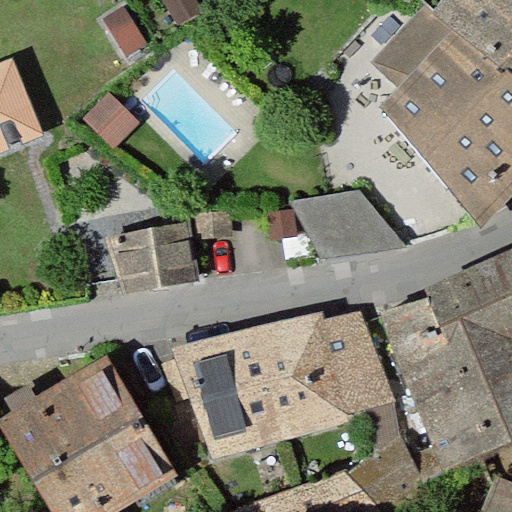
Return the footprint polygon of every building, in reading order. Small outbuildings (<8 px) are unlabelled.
[(511,81),(511,0),(437,0),(428,12),(449,32),(511,81)] [(511,186),(511,81),(449,32),(377,109),(476,223),(511,186)] [(0,151),(37,138),(7,60),(0,62),(0,151)] [(102,97),(78,122),(109,152),(133,127),(102,97)] [(304,190),(310,253),(388,245),(381,183),(304,190)] [(185,225),(102,236),(109,295),(192,284),(185,225)] [(374,325),(439,480),(511,449),(511,261),(419,300),(422,306),(374,325)] [(318,312),(165,349),(206,461),(383,406),(353,315),(322,322),(318,312)] [(0,419),(2,423),(0,423),(0,448),(37,511),(118,511),(168,483),(98,366),(31,405),(23,392),(0,405),(0,419)] [(385,511),(418,483),(397,437),(347,472),(223,511),(385,511)] [(511,511),(511,495),(495,488),(484,511),(511,511)]
